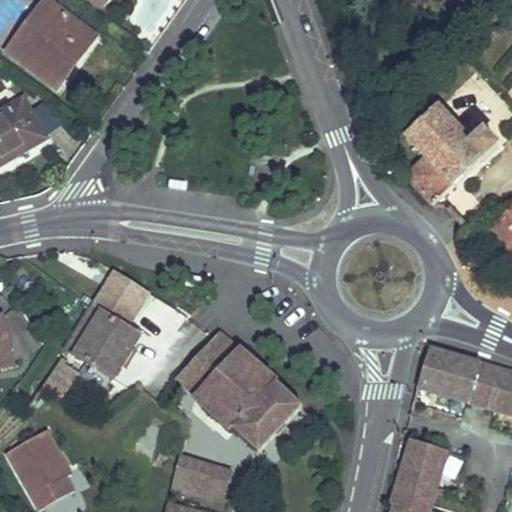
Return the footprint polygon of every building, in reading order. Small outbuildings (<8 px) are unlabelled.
[(87,52),(98,37),(49,1),(10,53),(58,90),(72,71),(68,66),(82,48),(87,52)] [(72,71),(87,52),(82,48),(68,66),(72,71)] [(10,88),(0,92),(0,108),(15,103),(10,88)] [(0,166),(41,143),(32,126),(31,125),(37,122),(25,101),(0,113),(0,166)] [(434,207),(497,149),(486,135),(472,148),(439,112),(408,141),(425,162),(408,178),(434,207)] [(48,139),(37,122),(31,125),(32,126),(41,143),(48,139)] [(470,229),(450,208),(447,214),(465,234),(470,229)] [(511,210),(491,229),(511,253),(511,210)] [(141,317),(110,295),(99,311),(105,316),(77,354),(112,380),(143,338),(131,330),(141,317)] [(105,316),(99,311),(71,349),(77,354),(105,316)] [(0,369),(12,367),(3,318),(0,318),(0,369)] [(301,409),(235,351),(218,337),(180,379),(180,380),(259,453),(301,409)] [(511,374),(431,351),(415,404),(426,408),(430,393),(431,392),(457,400),(511,416),(511,374)] [(61,400),(79,374),(62,361),(44,386),(61,400)] [(453,414),(457,400),(431,392),(430,393),(426,408),(453,416),(453,414)] [(172,490),(185,437),(182,433),(179,436),(156,416),(126,458),(172,490)] [(65,480),(70,476),(47,433),(8,455),(41,511),(73,511),(75,511),(68,498),(73,495),(65,480)] [(223,511),(228,490),(223,472),(212,463),(214,460),(185,437),(172,490),(166,511),(223,511)] [(430,511),(448,454),(412,444),(393,511),(430,511)] [(81,508),(73,495),(68,498),(75,511),(76,511),(81,508)]
